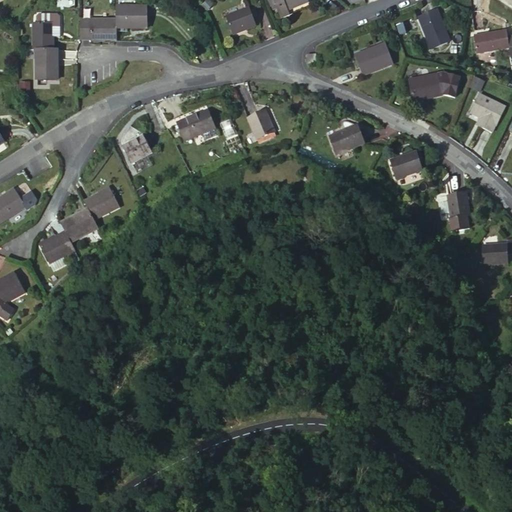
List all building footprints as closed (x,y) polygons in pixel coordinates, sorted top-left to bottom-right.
[(309,2),(308,0),(274,0),(276,5),(281,17),(290,14),(289,10),(309,2)] [(117,8),(117,27),(147,27),(147,8),(117,8)] [(256,26),(250,8),(227,17),(233,35),(256,26)] [(450,42),(437,11),(420,18),(432,49),(450,42)] [(33,23),(33,49),(37,49),(54,49),(54,37),(59,37),(59,17),(57,15),(39,15),(37,17),(37,23),(33,23)] [(116,40),(116,19),(81,20),(81,40),(90,40),(90,39),(105,38),(105,41),(116,40)] [(204,27),(198,21),(194,24),(200,31),(204,27)] [(508,39),(506,31),(473,36),(477,53),(509,48),(508,39)] [(394,64),(387,47),(377,51),(358,58),(364,76),(394,64)] [(58,80),(58,49),(54,49),(37,49),(37,80),(58,80)] [(308,64),(318,64),(317,54),(307,55),(308,64)] [(444,75),(439,76),(443,94),(455,99),(460,79),(444,75)] [(410,82),(414,100),(425,98),(443,94),(439,76),(410,82)] [(481,93),(485,83),(475,79),(471,88),(481,93)] [(497,125),(505,108),(480,95),(472,113),(482,118),(478,125),(491,131),(495,124),(497,125)] [(216,129),(209,111),(187,120),(186,116),(178,120),(187,141),(216,129)] [(276,132),(267,112),(249,119),(258,140),(276,132)] [(231,119),(221,124),(227,139),(238,134),(231,119)] [(366,144),(359,126),(331,137),(337,155),(366,144)] [(153,153),(144,137),(124,147),(132,164),(153,153)] [(424,171),(418,153),(391,161),(397,180),(424,171)] [(14,189),(8,193),(15,203),(21,199),(14,189)] [(86,201),(86,203),(90,210),(92,213),(95,220),(119,206),(110,189),(100,195),(99,194),(86,201)] [(15,203),(8,193),(0,198),(0,224),(26,207),(21,199),(15,203)] [(470,217),(467,194),(449,196),(452,219),(449,219),(451,232),(470,229),(469,217),(470,217)] [(92,213),(90,210),(81,215),(83,219),(92,213)] [(81,215),(63,225),(66,231),(72,242),(99,227),(95,220),(92,213),(83,219),(81,215)] [(63,256),(76,249),(72,242),(66,231),(51,239),(52,240),(41,246),(50,263),(63,256)] [(508,264),(507,245),(483,246),(483,266),(508,264)] [(63,256),(50,263),(54,270),(67,263),(63,256)] [(16,276),(0,284),(0,306),(6,303),(25,293),(16,276)] [(6,303),(0,306),(0,317),(7,321),(13,311),(8,307),(6,303)]
